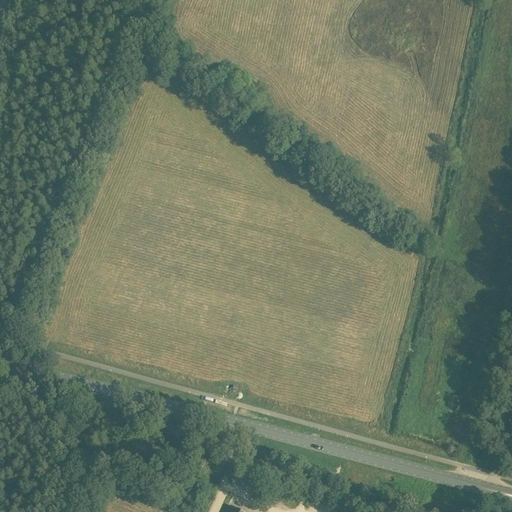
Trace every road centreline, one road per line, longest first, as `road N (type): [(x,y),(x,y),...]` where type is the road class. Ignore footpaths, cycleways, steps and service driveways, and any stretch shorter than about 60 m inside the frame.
road 1 (secondary): [(492,490),(232,422)]
road 2 (secondary): [(232,422),(0,366)]
road 3 (unclassified): [(375,511),(230,452),(232,422)]
